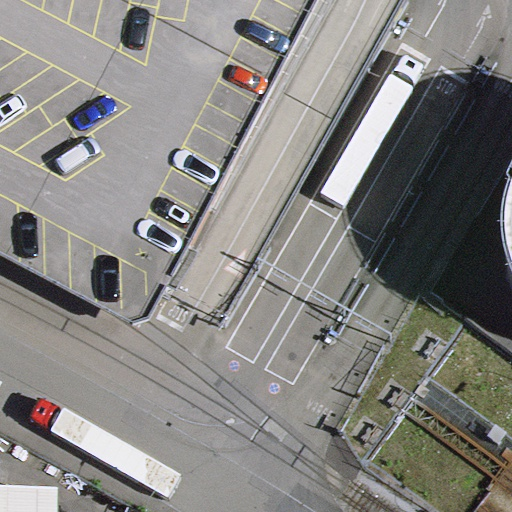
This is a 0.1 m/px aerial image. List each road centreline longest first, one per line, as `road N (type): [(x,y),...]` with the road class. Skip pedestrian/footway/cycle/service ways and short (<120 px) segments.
road 1 (unknown): [(208,484),(511,42)]
road 2 (unclassified): [(0,372),(251,511)]
